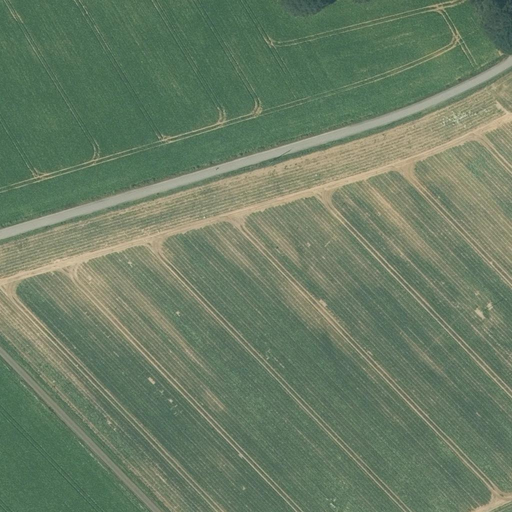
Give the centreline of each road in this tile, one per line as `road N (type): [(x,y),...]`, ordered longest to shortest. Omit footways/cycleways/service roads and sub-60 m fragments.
road 1 (unclassified): [(511,61),(449,94),(320,141),(0,235)]
road 2 (unclassified): [(0,351),(155,511)]
